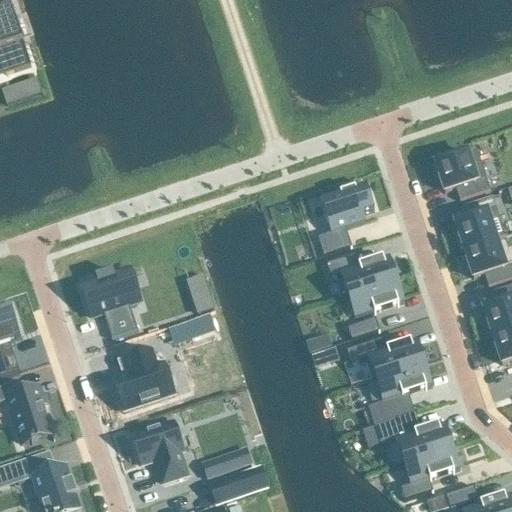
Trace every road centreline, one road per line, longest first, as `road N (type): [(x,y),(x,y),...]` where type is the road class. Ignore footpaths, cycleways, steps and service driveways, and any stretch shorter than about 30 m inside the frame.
road 1 (residential): [(381,133),(477,417),(511,449)]
road 2 (residential): [(118,511),(29,244)]
road 3 (residential): [(29,244),(281,166)]
road 4 (residential): [(225,0),(281,166)]
road 5 (residential): [(381,133),(511,87)]
